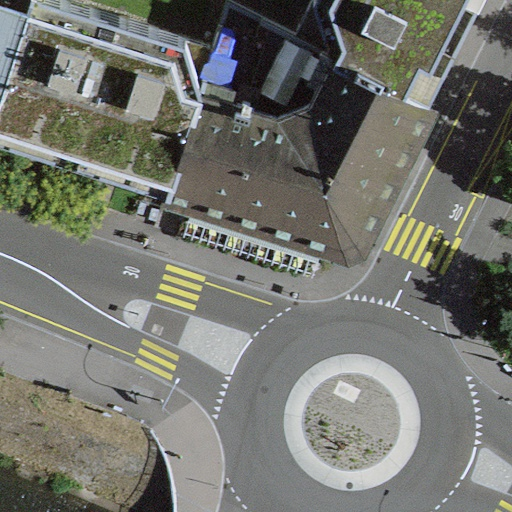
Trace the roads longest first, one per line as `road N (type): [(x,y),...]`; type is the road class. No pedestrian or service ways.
road 1 (residential): [(279,374),(0,253)]
road 2 (residential): [(511,64),(387,333)]
road 3 (residential): [(310,498),(357,511),(405,499),(440,463),(448,439)]
road 4 (residential): [(279,374),(267,428),(288,479),(310,498)]
road 5 (residential): [(448,439),(444,386),(411,345),(387,333)]
road 6 (residential): [(387,333),(338,331),(294,354),(279,374)]
